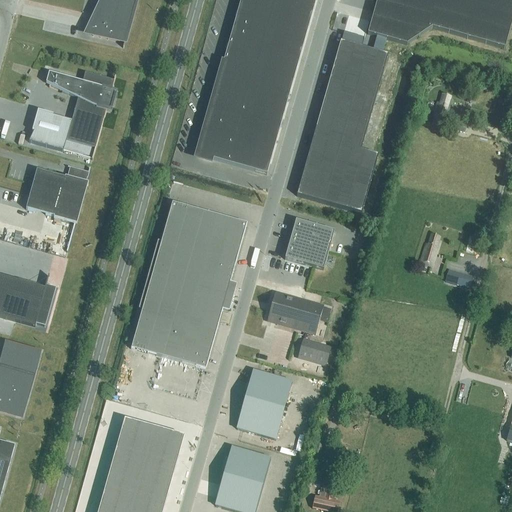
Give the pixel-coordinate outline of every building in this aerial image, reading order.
[(124,49),(137,0),(102,0),(93,35),(124,44),(123,49),(124,49)] [(217,98),(200,157),(267,176),(314,0),(244,0),(225,67),(241,71),(232,102),(217,98)] [(340,44),(297,197),(361,216),(378,157),(361,152),(388,57),(381,55),(385,40),(406,46),(431,30),(504,50),(511,22),(511,0),(377,0),(367,35),(376,38),(372,52),(340,44)] [(50,87),(49,88),(50,88),(50,87),(78,100),(72,123),(43,115),(29,143),(63,153),(66,142),(95,150),(92,161),(93,161),(106,113),(111,114),(117,93),(112,91),(116,78),(115,78),(114,82),(85,74),(82,84),(55,76),(56,75),(56,74),(55,76),(49,74),(46,85),(50,87)] [(445,128),(452,102),(449,101),(450,97),(443,95),(440,105),(438,104),(432,125),(445,128)] [(466,103),(472,105),(474,96),(469,95),(466,103)] [(465,134),(467,126),(455,123),(453,131),(465,134)] [(65,179),(36,172),(26,210),(54,218),(54,220),(77,226),(88,185),(86,184),(90,169),(89,169),(88,174),(70,169),(67,179),(65,178),(65,179)] [(131,350),(205,371),(222,310),(228,312),(235,288),(229,286),(247,225),(172,204),(161,243),(158,243),(138,310),(142,311),(131,350)] [(295,222),(285,261),(323,272),(334,233),(295,222)] [(432,268),(440,242),(438,242),(439,238),(432,236),(428,246),(426,245),(420,264),(432,268)] [(468,293),(472,281),(449,274),(445,286),(468,293)] [(0,318),(35,328),(36,325),(45,328),(56,289),(46,287),(49,278),(49,277),(48,277),(45,289),(0,277),(0,318)] [(315,336),(323,309),(275,295),(267,322),(315,336)] [(303,342),(298,359),(326,366),(330,350),(303,342)] [(0,412),(15,417),(15,416),(23,418),(36,370),(42,351),(41,351),(38,362),(10,355),(3,353),(1,360),(0,363),(0,412)] [(253,373),(237,430),(275,441),(291,383),(253,373)] [(498,397),(511,398),(511,385),(499,384),(498,397)] [(117,419),(112,439),(141,447),(146,427),(117,419)] [(326,431),(325,431),(327,424),(321,422),(319,429),(318,429),(310,464),(311,464),(310,470),(314,471),(316,470),(317,465),(318,466),(326,431)] [(511,443),(511,426),(505,426),(503,442),(511,443)] [(146,427),(141,447),(170,455),(175,435),(146,427)] [(112,439),(106,458),(135,466),(141,447),(112,439)] [(0,498),(13,452),(0,447),(0,498)] [(141,447),(135,466),(164,474),(170,455),(141,447)] [(231,449),(215,507),(232,511),(255,511),(270,460),(231,449)] [(106,458),(101,477),(130,485),(133,476),(135,466),(106,458)] [(135,466),(133,476),(162,484),(164,474),(135,466)] [(321,475),(316,470),(314,471),(307,478),(311,483),(321,475)] [(133,476),(130,485),(159,493),(162,484),(133,476)] [(335,503),(338,488),(335,488),(337,478),(329,476),(329,480),(326,479),(325,486),(322,485),(319,500),(335,503)] [(101,477),(93,506),(113,511),(122,511),(125,505),(127,495),(130,485),(101,477)] [(130,485),(127,495),(156,503),(159,493),(130,485)] [(127,495),(125,505),(151,511),(153,511),(156,503),(127,495)]
